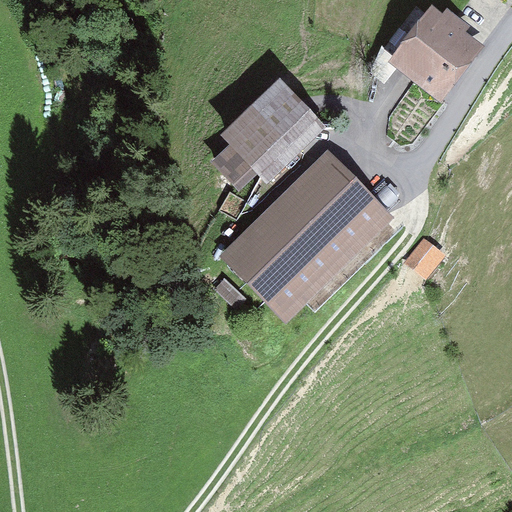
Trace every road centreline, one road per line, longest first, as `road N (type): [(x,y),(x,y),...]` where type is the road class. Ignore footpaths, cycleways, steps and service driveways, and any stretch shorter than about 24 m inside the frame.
road 1 (track): [(425,157),(410,237),(302,360),(191,511)]
road 2 (track): [(273,511),(511,397)]
road 3 (track): [(425,157),(511,30)]
road 4 (track): [(20,511),(0,362)]
